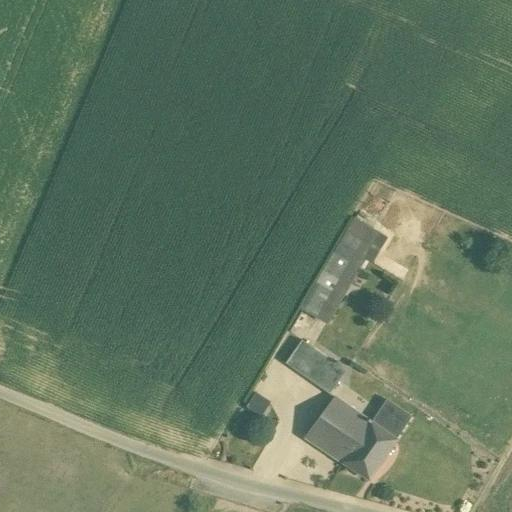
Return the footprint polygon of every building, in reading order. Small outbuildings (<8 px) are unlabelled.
[(340,243),(354,251),(362,238),(348,230),(340,243)] [(354,251),(340,243),(334,254),(336,255),(348,262),(354,251)] [(336,255),(318,286),(330,293),(348,262),(336,255)] [(318,286),(304,309),(316,317),(330,293),(318,286)] [(346,371),(302,340),(285,364),(329,394),(346,371)] [(248,395),(241,408),(256,416),(263,403),(248,395)] [(367,421),(335,398),(306,438),(342,462),(369,479),(411,417),(386,399),(372,421),(369,419),(367,421)]
